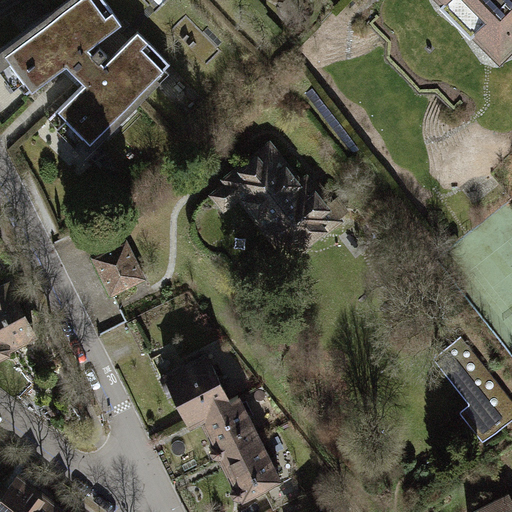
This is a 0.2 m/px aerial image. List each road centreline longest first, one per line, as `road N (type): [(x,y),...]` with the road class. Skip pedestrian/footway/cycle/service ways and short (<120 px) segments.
road 1 (residential): [(0,169),(118,409)]
road 2 (residential): [(146,466),(97,474),(0,409)]
